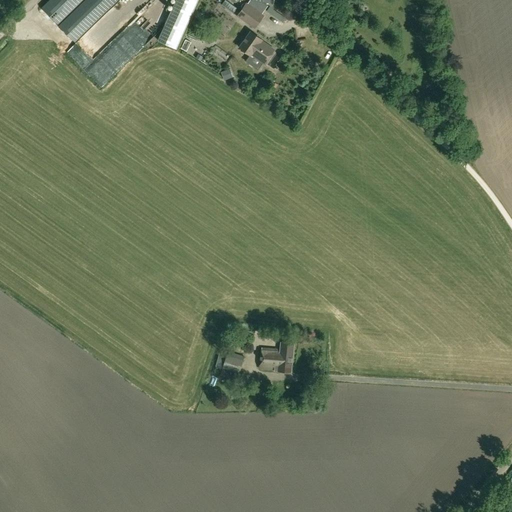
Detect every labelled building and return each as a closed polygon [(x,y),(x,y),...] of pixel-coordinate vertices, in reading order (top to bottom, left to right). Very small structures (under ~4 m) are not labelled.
[(58,24),(82,0),(49,0),(42,8),(58,24)] [(86,0),(60,26),(75,42),(118,0),(86,0)] [(197,0),(176,0),(158,40),(176,48),(197,0)] [(230,0),(226,5),(234,12),(238,7),(230,0)] [(246,3),(237,17),(254,28),(263,15),(261,13),(264,8),(258,4),(258,5),(250,0),(248,4),(246,3)] [(247,60),(261,41),(261,40),(250,32),(239,47),(250,55),(246,60),(247,60)] [(61,47),(69,49),(71,41),(63,39),(61,47)] [(274,50),(261,41),(247,60),(257,68),(261,62),(264,64),(274,50)] [(138,56),(144,50),(139,45),(133,51),(138,56)] [(223,74),(229,82),(237,77),(231,69),(223,74)] [(294,344),(281,343),(281,349),(262,347),(262,353),(260,352),(259,362),(261,363),(260,368),(276,369),(276,370),(291,372),(294,344)] [(222,368),(239,373),(244,357),(228,352),(227,353),(221,351),(216,366),(222,368)]
